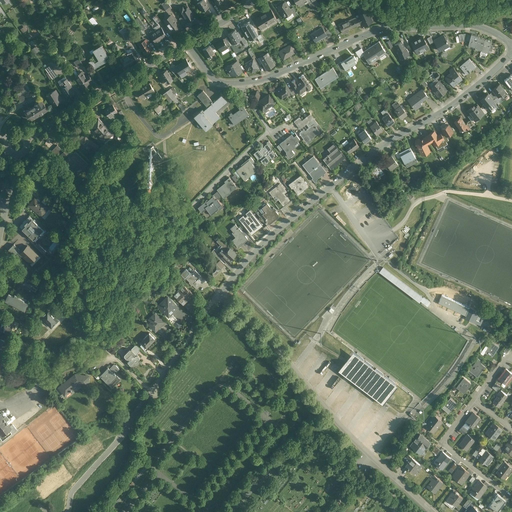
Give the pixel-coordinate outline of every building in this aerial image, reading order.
[(203,0),(202,0),(197,3),(202,12),(209,8),(203,0)] [(169,10),(165,4),(167,2),(166,1),(161,4),(167,12),(169,10)] [(285,2),(278,7),(285,17),(292,12),(290,9),(285,2)] [(194,17),(186,4),(179,9),(182,13),(184,16),(187,21),(194,17)] [(276,18),(271,10),(263,14),(269,24),(277,19),(276,18)] [(366,11),(359,15),(360,18),(362,23),(364,26),(371,22),(372,21),(370,18),(371,17),(370,15),(369,14),(367,12),(366,11)] [(263,14),(255,19),(261,29),(269,24),(263,14)] [(174,17),(173,18),(171,16),(164,21),(173,32),(180,27),(175,21),(176,20),(174,17)] [(350,22),(352,28),(360,24),(357,19),(350,22)] [(349,21),(339,26),(342,34),(347,32),(347,31),(352,28),(350,22),(349,21)] [(255,32),(250,22),(242,26),(248,36),(252,34),(255,32)] [(339,33),(334,23),(331,24),(336,35),(339,33)] [(167,37),(161,27),(156,30),(161,40),(167,37)] [(322,27),(310,34),(315,42),(327,35),(322,27)] [(161,40),(156,30),(150,34),(156,43),(161,40)] [(237,32),(235,30),(228,34),(235,45),(239,43),(237,40),(241,38),(238,32),(237,32)] [(132,39),(126,31),(123,34),(129,41),(132,39)] [(478,36),(471,34),(468,44),(475,46),(477,37),(478,37),(478,36)] [(446,40),(443,35),(434,40),(439,50),(443,48),(442,46),(448,43),(447,41),(446,40)] [(422,36),(417,39),(422,50),(428,47),(422,36)] [(478,37),(477,37),(475,46),(474,47),(481,49),(484,39),(484,38),(478,37)] [(228,47),(222,38),(216,42),(221,51),(228,47)] [(152,49),(146,39),(138,44),(145,54),(152,49)] [(422,50),(417,39),(411,42),(417,53),(422,50)] [(484,39),(481,49),(481,50),(486,51),(488,52),(488,50),(490,45),(491,41),(484,39)] [(379,41),(369,48),(370,50),(369,51),(368,51),(367,51),(368,52),(365,54),(369,61),(378,55),(379,57),(380,57),(381,59),(386,55),(384,53),(385,51),(379,41)] [(401,41),(395,45),(399,53),(400,55),(399,56),(400,59),(407,55),(409,54),(407,49),(406,49),(401,41)] [(291,44),(279,52),(283,58),(283,59),(295,52),(291,44)] [(107,56),(101,45),(94,49),(101,60),(104,58),(107,56)] [(210,45),(203,49),(209,59),(212,57),(211,55),(214,53),(213,50),(210,46),(210,45)] [(361,48),(355,52),(359,57),(365,54),(361,48)] [(132,52),(128,55),(131,58),(134,63),(141,58),(135,50),(132,52)] [(275,64),(268,52),(259,57),(263,63),(267,69),(275,64)] [(237,55),(233,58),(236,62),(236,61),(239,65),(242,63),(237,55)] [(352,56),(341,63),(345,70),(349,67),(349,66),(352,64),(355,62),(354,60),(355,59),(356,59),(354,56),(352,57),(352,56)] [(128,57),(124,59),(125,61),(125,62),(123,63),(126,68),(134,63),(131,58),(130,59),(128,57)] [(101,60),(94,64),(92,60),(89,62),(93,69),(97,67),(106,61),(104,58),(101,60)] [(259,68),(253,58),(246,63),(246,64),(244,65),(247,70),(249,69),(251,72),(259,68)] [(475,66),(469,58),(461,64),(463,67),(462,68),(466,73),(464,75),(465,76),(470,71),(470,70),(473,68),(475,66)] [(79,59),(74,62),(77,67),(82,64),(79,59)] [(186,59),(182,61),(183,62),(175,66),(175,67),(177,71),(178,73),(177,73),(180,78),(187,74),(185,71),(191,67),(192,66),(189,61),(188,62),(186,59)] [(236,62),(227,67),(230,71),(231,71),(233,75),(236,73),(238,73),(242,71),(240,68),(239,68),(239,66),(239,65),(236,61),(236,62)] [(340,63),(336,65),(341,72),(345,70),(341,63),(340,62),(340,63)] [(481,69),(477,64),(475,66),(473,68),(477,72),(481,69)] [(174,65),(169,68),(174,73),(177,71),(175,67),(175,66),(174,65)] [(462,78),(453,67),(449,70),(451,72),(446,76),(449,80),(453,85),(462,78)] [(331,68),(315,79),(320,86),(326,82),(325,81),(335,75),(331,68)] [(166,70),(161,73),(162,75),(161,76),(163,80),(170,76),(166,70)] [(438,73),(436,70),(432,73),(433,75),(436,78),(438,77),(440,76),(439,74),(439,73),(438,73)] [(57,76),(53,71),(49,74),(52,79),(57,76)] [(85,77),(82,71),(75,76),(77,78),(83,88),(89,83),(89,82),(91,80),(88,75),(85,77)] [(301,80),(297,83),(294,79),(292,82),(294,86),(297,91),(299,93),(303,90),(302,89),(305,87),(307,89),(309,89),(310,88),(311,86),(302,74),(299,77),(301,80)] [(73,90),(65,77),(58,82),(62,89),(67,98),(74,94),(72,91),(73,90)] [(444,86),(439,80),(430,88),(438,97),(446,90),(443,87),(444,86)] [(149,83),(137,91),(141,98),(144,97),(145,98),(147,97),(146,95),(154,91),(149,83)] [(285,83),(275,90),(280,97),(290,91),(289,89),(285,83)] [(499,83),(492,89),(493,90),(498,95),(500,93),(503,96),(507,93),(499,83)] [(27,85),(20,89),(23,95),(30,90),(27,85)] [(23,95),(18,98),(20,103),(36,93),(33,89),(23,95)] [(422,89),(412,97),(414,99),(410,102),(415,109),(422,104),(420,102),(427,96),(422,89)] [(262,98),(257,90),(251,94),(256,102),(262,98)] [(62,101),(56,91),(51,93),(52,94),(47,97),(53,106),(62,101)] [(213,102),(203,91),(197,95),(208,107),(213,102)] [(262,98),(256,102),(257,103),(258,102),(263,109),(264,109),(265,111),(268,109),(267,107),(274,102),(269,93),(262,98)] [(489,94),(488,93),(481,98),(488,107),(492,103),(490,101),(493,99),(489,94)] [(208,107),(207,107),(207,106),(206,107),(206,108),(203,111),(202,110),(201,111),(207,119),(208,118),(207,118),(215,111),(226,101),(227,102),(227,101),(221,95),(213,102),(208,107)] [(42,100),(36,103),(37,105),(25,112),(28,117),(30,116),(32,119),(41,114),(43,113),(48,110),(43,101),(42,101),(42,100)] [(407,113),(401,106),(400,106),(397,101),(393,104),(397,109),(395,110),(401,118),(401,119),(404,117),(404,116),(407,113)] [(161,104),(154,109),(158,114),(161,112),(161,111),(163,109),(162,107),(162,106),(161,104)] [(477,104),(473,107),(472,105),(467,109),(470,113),(474,118),(478,115),(479,116),(483,112),(484,112),(480,107),(477,104)] [(113,105),(104,111),(109,118),(114,114),(117,112),(113,105)] [(243,106),(239,108),(240,109),(233,114),(232,113),(228,116),(234,124),(249,114),(243,106)] [(201,111),(194,116),(206,130),(212,124),(207,119),(201,111)] [(220,117),(215,111),(207,118),(208,118),(207,119),(212,124),(220,117)] [(318,124),(313,118),(313,117),(310,113),(302,120),(296,124),(300,128),(308,121),(311,125),(305,130),(304,129),(299,133),(300,133),(299,133),(300,134),(301,135),(302,134),(304,136),(303,137),(305,140),(319,130),(316,126),(318,124)] [(384,116),(382,118),(389,126),(391,124),(394,121),(388,113),(384,116)] [(465,123),(460,116),(454,120),(460,129),(465,126),(465,127),(467,128),(469,127),(468,125),(466,123),(466,122),(465,123)] [(113,137),(98,119),(95,122),(97,123),(92,127),(99,135),(100,134),(105,140),(111,135),(113,137)] [(382,129),(376,121),(370,126),(377,135),(379,132),(382,129)] [(448,123),(441,128),(443,131),(446,135),(453,131),(448,123)] [(371,138),(365,130),(358,135),(365,143),(368,141),(367,140),(371,138)] [(429,134),(421,139),(419,138),(415,140),(415,142),(416,145),(418,144),(419,146),(418,146),(422,154),(430,150),(426,143),(431,139),(435,144),(440,141),(439,139),(443,137),(441,133),(437,135),(434,130),(428,134),(429,134)] [(291,134),(280,143),(283,148),(286,152),(286,153),(289,157),(294,153),(291,148),(294,145),(293,144),(297,141),(294,136),(291,134)] [(124,142),(118,135),(114,138),(120,145),(124,142)] [(85,136),(77,143),(82,149),(87,145),(92,148),(95,145),(89,141),(85,136)] [(354,139),(345,145),(350,152),(357,147),(356,145),(357,144),(354,139)] [(264,146),(263,147),(263,146),(260,149),(259,150),(258,149),(254,153),(258,158),(260,157),(261,159),(263,162),(265,161),(266,162),(269,159),(268,158),(271,157),(271,158),(273,156),(275,158),(277,155),(275,152),(274,153),(272,150),(271,150),(270,149),(271,148),(267,143),(264,145),(264,146)] [(344,157),(334,144),(328,149),(331,153),(324,159),(331,168),(344,157)] [(57,145),(52,151),(57,155),(62,150),(57,145)] [(75,152),(73,154),(67,148),(60,155),(76,170),(80,166),(83,169),(88,164),(75,152)] [(410,148),(400,154),(404,161),(406,165),(416,160),(417,160),(410,148)] [(158,152),(150,158),(154,163),(162,158),(158,152)] [(313,156),(302,165),(315,180),(326,172),(326,171),(322,167),(313,156)] [(391,156),(383,162),(384,162),(384,161),(388,165),(387,166),(388,166),(391,169),(397,165),(397,166),(398,166),(394,161),(395,160),(391,156)] [(249,159),(236,169),(245,180),(245,179),(244,178),(247,175),(247,176),(256,169),(257,170),(252,163),(249,159)] [(376,168),(368,174),(371,178),(373,177),(377,182),(385,176),(381,170),(376,164),(375,165),(376,168)] [(227,180),(217,188),(218,188),(222,193),(224,195),(236,185),(229,176),(226,179),(227,180)] [(308,186),(300,176),(289,185),(292,189),(293,188),(297,193),(302,189),(303,190),(308,186)] [(283,188),(280,184),(276,186),(277,187),(269,192),(273,197),(276,195),(281,200),(285,205),(290,201),(284,193),(287,191),(284,188),(283,188)] [(213,194),(206,199),(200,203),(203,207),(204,206),(205,205),(211,212),(218,206),(219,207),(223,204),(217,197),(217,196),(216,196),(216,197),(213,194)] [(40,201),(40,203),(34,198),(29,204),(33,207),(39,211),(37,213),(42,216),(48,210),(45,207),(46,206),(40,201)] [(281,200),(275,205),(279,210),(285,205),(281,200)] [(272,210),(267,203),(262,207),(265,212),(259,216),(262,220),(268,216),(271,220),(274,218),(276,218),(279,216),(278,214),(273,208),(272,210)] [(268,216),(262,220),(267,225),(272,221),(271,220),(268,216)] [(33,220),(30,224),(28,222),(25,225),(27,227),(23,230),(33,240),(37,236),(38,237),(41,234),(40,233),(43,230),(33,220)] [(73,227),(68,222),(64,226),(70,231),(73,227)] [(247,238),(238,227),(233,231),(237,236),(233,239),(238,245),(247,238)] [(236,253),(219,238),(216,241),(222,247),(221,249),(221,250),(218,253),(223,258),(229,263),(232,260),(231,259),(236,253)] [(38,255),(26,243),(19,249),(14,244),(11,247),(28,265),(38,255)] [(44,249),(37,243),(35,246),(41,252),(44,249)] [(218,253),(214,249),(212,251),(221,260),(223,258),(218,253)] [(224,264),(220,259),(216,263),(220,268),(224,264)] [(216,263),(208,269),(213,275),(221,268),(220,268),(216,263)] [(201,274),(195,269),(193,267),(190,270),(192,272),(189,275),(188,274),(190,272),(186,268),(181,273),(185,277),(190,281),(189,281),(192,284),(192,283),(196,287),(204,279),(200,275),(201,274)] [(378,273),(419,301),(427,306),(430,301),(381,267),(378,273)] [(34,283),(28,279),(29,279),(28,278),(28,279),(26,278),(24,281),(20,277),(16,282),(21,285),(23,283),(30,288),(34,283)] [(152,277),(144,286),(146,288),(154,279),(152,277)] [(193,293),(183,284),(173,294),(183,303),(193,293)] [(488,315),(431,290),(429,293),(432,297),(436,299),(435,299),(438,300),(437,302),(464,315),(466,316),(465,318),(480,325),(482,319),(485,321),(488,315)] [(27,300),(19,296),(18,296),(19,296),(18,297),(15,295),(14,295),(15,296),(14,297),(10,295),(8,300),(18,305),(18,306),(24,310),(27,304),(27,303),(28,304),(28,303),(25,302),(26,300),(27,300)] [(178,306),(168,296),(159,306),(168,315),(169,315),(178,306)] [(58,319),(48,309),(41,316),(45,319),(44,321),(45,322),(46,323),(48,322),(51,326),(58,319)] [(164,321),(155,312),(151,316),(154,318),(148,324),(150,326),(149,327),(151,330),(153,328),(155,331),(164,321)] [(173,315),(171,317),(169,315),(168,315),(166,317),(173,324),(177,319),(173,315)] [(13,320),(4,318),(1,328),(10,330),(11,324),(12,324),(13,320)] [(149,333),(141,342),(142,343),(140,345),(143,347),(145,346),(146,347),(154,338),(149,333)] [(499,346),(491,341),(487,346),(488,347),(485,351),(492,356),(499,346)] [(136,353),(131,349),(129,349),(124,354),(124,356),(126,358),(127,357),(129,359),(128,360),(128,362),(131,365),(133,365),(139,358),(139,356),(138,355),(136,355),(135,354),(136,353)] [(365,358),(358,352),(342,371),(386,406),(402,387),(365,358)] [(478,358),(469,370),(477,376),(485,366),(481,362),(482,361),(478,358)] [(110,370),(108,368),(98,377),(99,378),(100,376),(103,379),(104,377),(112,384),(116,380),(117,380),(119,378),(114,373),(116,370),(113,367),(110,370)] [(511,376),(511,373),(506,369),(498,378),(506,384),(511,376)] [(75,374),(60,387),(66,394),(79,384),(88,385),(89,376),(75,374)] [(463,377),(456,386),(462,391),(469,382),(463,377)] [(500,391),(497,394),(498,395),(493,402),(498,406),(506,395),(500,391)] [(450,397),(448,400),(446,399),(443,403),(444,404),(442,407),(448,412),(457,402),(450,397)] [(474,413),(473,415),(471,414),(465,421),(472,427),(480,417),(474,413)] [(10,426),(1,414),(0,414),(0,437),(3,440),(17,429),(13,424),(10,426)] [(441,421),(434,415),(426,426),(433,431),(441,421)] [(497,425),(493,422),(486,433),(494,439),(502,429),(501,429),(497,425)] [(425,438),(419,434),(410,446),(420,453),(428,442),(424,439),(425,438)] [(467,434),(460,444),(465,448),(469,443),(470,444),(474,439),(467,434)] [(511,437),(506,445),(505,444),(503,448),(511,454),(511,437)] [(440,450),(435,446),(432,451),(436,455),(440,450)] [(493,456),(485,449),(481,454),(482,455),(479,459),(483,462),(484,461),(487,464),(493,456)] [(443,452),(434,462),(441,467),(449,457),(450,458),(450,457),(445,454),(443,452)] [(420,464),(411,457),(408,462),(409,462),(405,467),(414,473),(418,468),(417,468),(420,464)] [(498,469),(496,472),(505,479),(511,468),(511,466),(504,461),(503,462),(498,469)] [(461,466),(452,477),(453,477),(453,476),(461,482),(468,473),(469,472),(466,470),(465,469),(461,466)] [(443,482),(435,476),(432,481),(427,487),(433,491),(435,489),(437,490),(443,482)] [(479,479),(470,491),(478,497),(483,491),(482,490),(486,485),(488,487),(489,487),(484,483),(479,479)] [(462,497),(456,493),(456,492),(455,491),(455,492),(453,490),(444,503),(452,509),(462,497)] [(497,493),(489,504),(496,509),(500,504),(501,504),(505,500),(505,499),(502,497),(497,493)] [(468,498),(463,505),(465,507),(466,507),(471,500),(468,498)] [(471,500),(466,507),(469,509),(473,505),(475,503),(471,500)]
